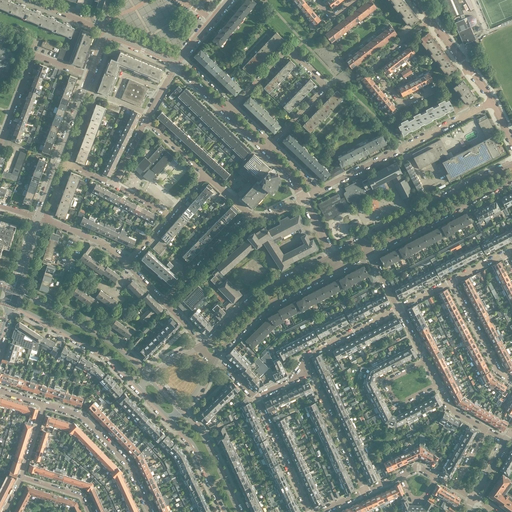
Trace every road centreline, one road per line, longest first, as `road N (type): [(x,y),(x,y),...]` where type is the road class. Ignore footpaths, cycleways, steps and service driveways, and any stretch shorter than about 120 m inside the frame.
road 1 (residential): [(270,144),(321,82),(283,53),(231,106)]
road 2 (residential): [(492,101),(314,192)]
road 3 (residential): [(430,20),(373,70),(402,102),(469,69)]
road 4 (tertiary): [(511,164),(363,239)]
road 5 (tertiary): [(148,378),(112,343),(13,288)]
road 6 (tertiary): [(331,255),(250,299),(200,346)]
road 7 (tertiary): [(369,253),(511,179)]
road 8 (residential): [(150,511),(127,465),(81,417),(43,404)]
road 9 (tertiary): [(214,361),(260,311),(338,269)]
road 10 (tertiary): [(7,308),(106,357),(137,388)]
road 11 (residential): [(0,140),(32,53),(89,75)]
road 12 (tertiary): [(86,82),(37,216)]
road 13 (residential): [(364,491),(309,372)]
road 14 (residential): [(308,511),(256,397)]
road 15 (residential): [(164,303),(248,215)]
road 16 (residential): [(309,372),(309,353),(398,308)]
